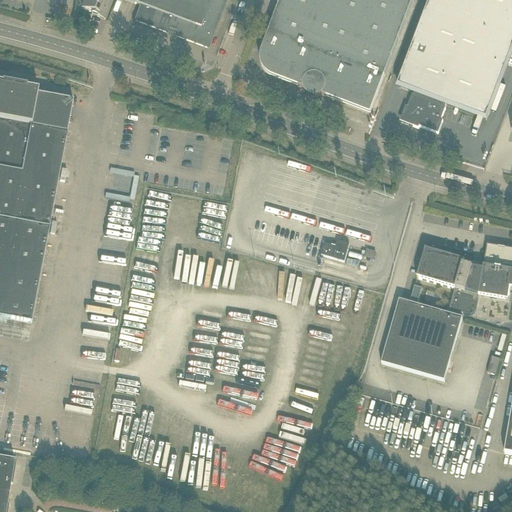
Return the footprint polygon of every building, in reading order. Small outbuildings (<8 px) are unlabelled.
[(108,0),(85,0),(82,9),(92,13),(91,15),(105,20),(112,2),(109,1),(108,0)] [(123,0),(140,6),(134,21),(208,49),(226,0),(123,0)] [(390,63),(413,0),(280,0),(261,53),(260,55),(260,56),(260,58),(260,59),(260,61),(260,63),(260,64),(261,64),(261,66),(262,68),(263,69),(263,70),(264,72),(265,72),(266,74),(267,75),(269,76),(271,77),(273,78),(303,89),(306,89),(307,92),(309,95),(313,96),(316,96),(319,95),(321,96),(370,115),(390,63)] [(490,112),(511,51),(511,0),(430,0),(398,87),(414,93),(412,97),(407,108),(405,107),(401,119),(414,124),(413,127),(418,129),(419,128),(438,135),(443,122),(441,121),(445,109),(446,106),(475,117),(479,107),(490,112)] [(0,318),(32,324),(67,133),(32,127),(38,95),(38,91),(26,89),(26,88),(2,83),(2,84),(0,84),(0,318)] [(268,215),(320,226),(322,215),(270,204),(268,215)] [(324,245),(321,257),(344,263),(348,252),(350,246),(338,242),(336,248),(324,245)] [(399,302),(381,365),(445,383),(463,320),(462,320),(464,315),(467,316),(469,316),(471,316),(473,315),(475,314),(476,312),(477,310),(479,297),(508,302),(510,289),(511,289),(511,250),(487,246),(486,248),(487,248),(483,271),(479,270),(480,265),(473,264),(471,268),(464,266),(463,266),(464,263),(464,262),(427,251),(425,250),(417,279),(419,280),(455,290),(449,310),(448,310),(446,315),(417,307),(422,290),(415,288),(410,305),(399,302)] [(152,354),(168,354),(168,329),(161,329),(161,336),(152,336),(152,354)] [(496,376),(500,360),(492,358),(487,374),(496,376)] [(95,412),(99,389),(42,379),(38,402),(95,412)] [(130,409),(148,413),(152,392),(134,388),(130,409)] [(87,417),(76,415),(73,433),(84,435),(85,426),(89,427),(90,421),(87,420),(87,417)] [(6,511),(7,505),(11,484),(14,462),(0,459),(0,511),(6,511)]
